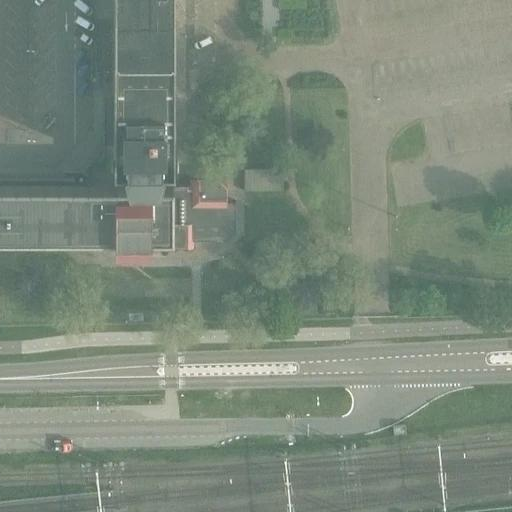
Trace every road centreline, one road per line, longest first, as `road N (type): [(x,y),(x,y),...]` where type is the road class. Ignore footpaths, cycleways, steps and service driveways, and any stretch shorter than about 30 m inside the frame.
road 1 (tertiary): [(511,347),(0,375)]
road 2 (tertiary): [(0,384),(511,376)]
